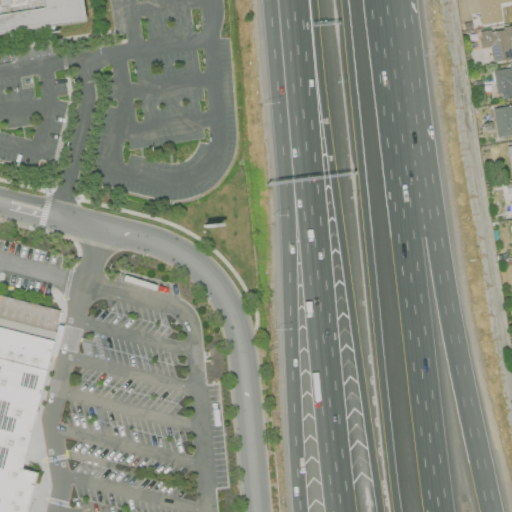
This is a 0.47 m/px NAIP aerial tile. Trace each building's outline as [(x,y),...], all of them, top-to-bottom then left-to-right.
[(0,0),(78,0),(82,21),(0,34),(0,0)] [(499,21),(497,3),(509,2),(508,0),(476,0),(478,24),(499,21)] [(508,42),(511,41),(511,25),(477,31),(479,48),(488,47),(490,61),(510,58),(508,42)] [(511,65),(492,68),(497,99),(511,96),(511,65)] [(495,138),(511,135),(511,104),(491,108),(495,138)] [(511,182),(503,184),(504,194),(510,194),(511,214),(511,213),(511,182)] [(0,511),(21,511),(31,476),(16,472),(51,334),(0,320),(0,511)]
